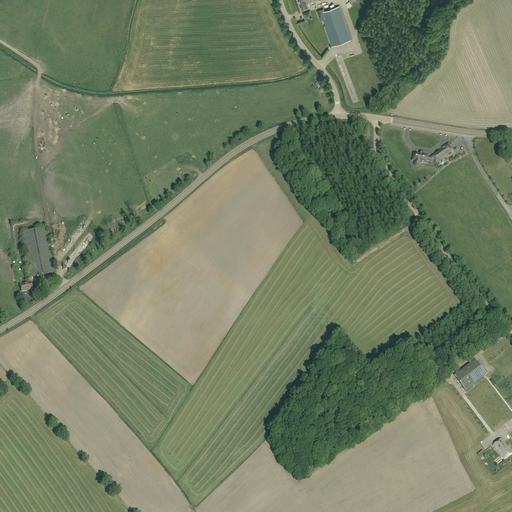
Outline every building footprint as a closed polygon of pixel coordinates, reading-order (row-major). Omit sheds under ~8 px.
[(315,0),(302,0),(298,1),(302,11),(308,8),(307,3),(315,0)] [(339,6),(320,13),(331,47),(351,40),(339,6)] [(432,157),(431,158),(428,157),(428,156),(422,155),(423,154),(422,154),(422,155),(420,154),(419,154),(414,153),(413,159),(415,159),(415,163),(415,165),(415,166),(417,166),(418,166),(420,166),(420,164),(421,162),(427,163),(427,160),(432,161),(434,160),(437,163),(447,156),(446,155),(452,151),(449,153),(445,148),(432,157)] [(46,228),(21,233),(30,278),(55,273),(46,228)] [(20,285),(22,292),(32,290),(31,283),(20,285)] [(483,377),(486,374),(476,360),(455,376),(465,390),(483,377)] [(483,377),(465,390),(467,392),(474,386),(484,378),(483,377)] [(465,409),(471,406),(474,411),(479,408),(476,403),(473,405),(470,400),(473,398),(469,393),(463,397),(466,401),(461,404),(465,409)] [(490,393),(485,396),(504,422),(511,416),(511,415),(502,402),(499,404),(490,393)] [(473,445),(479,441),(455,408),(449,412),(463,431),(473,445)] [(504,459),(511,453),(511,452),(502,439),(493,445),(504,459)]
